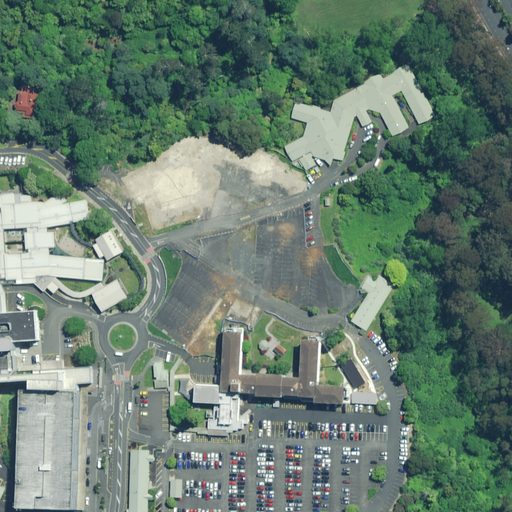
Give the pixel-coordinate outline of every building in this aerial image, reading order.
[(356,116),(357,118),(365,114),(364,112),(368,110),(380,114),(392,137),(401,134),(408,128),(391,97),(401,92),(419,126),(427,123),(436,116),(409,66),(399,70),(392,75),(383,80),(380,75),(371,79),(364,84),(364,85),(333,101),(329,113),(319,110),(320,108),(313,106),(312,108),(295,104),(290,119),(307,124),(303,138),(284,148),(286,156),(291,162),(309,152),(313,158),(324,161),(330,168),(332,159),(342,162),(343,158),(345,153),(343,152),(354,117),(356,116)] [(28,111),(28,115),(37,116),(38,110),(41,110),(43,98),(39,97),(39,93),(35,93),(36,87),(24,86),(24,92),(21,91),(19,110),(28,111)] [(370,124),(365,114),(357,118),(362,128),(370,124)] [(303,174),(214,135),(206,153),(252,173),(250,177),(257,180),(259,176),(295,192),(296,188),(304,191),(307,183),(300,180),(303,174)] [(183,144),(166,212),(185,217),(189,205),(201,208),(206,188),(210,189),(215,190),(217,183),(211,181),(214,171),(197,167),(201,148),(183,144)] [(316,165),(309,154),(298,161),(306,171),(316,165)] [(158,192),(146,167),(121,180),(133,205),(158,192)] [(0,272),(4,278),(5,284),(36,283),(46,291),(49,287),(55,293),(60,287),(54,281),(60,276),(105,280),(106,260),(52,254),(51,247),(58,246),(58,231),(50,231),(50,226),(94,218),(91,199),(64,203),(68,200),(62,191),(46,202),(33,201),(32,195),(17,193),(8,192),(0,196),(0,194),(0,272)] [(127,251),(115,229),(99,238),(111,260),(127,251)] [(368,332),(397,286),(381,276),(378,281),(371,277),(362,290),(369,295),(352,322),(368,332)] [(132,297),(120,278),(95,292),(106,312),(132,297)] [(0,374),(18,373),(22,369),(20,348),(24,347),(23,339),(46,338),(45,308),(6,311),(5,296),(1,292),(0,292),(0,374)] [(253,307),(233,297),(226,310),(245,321),(253,307)] [(259,311),(254,308),(244,326),(250,329),(259,311)] [(240,339),(220,338),(217,392),(191,391),(191,408),(213,409),(212,422),(207,422),(207,430),(242,432),(242,424),(236,423),(237,402),(339,408),(340,393),(314,392),(316,347),(297,346),(295,383),(238,380),(240,339)] [(259,348),(262,351),(266,351),(269,348),(269,345),(266,341),(262,341),(259,344),(259,348)] [(286,352),(278,345),(273,351),(281,358),(286,352)] [(0,445),(3,446),(0,408),(0,395),(6,395),(5,381),(43,378),(45,388),(82,389),(82,383),(98,382),(96,366),(66,368),(66,359),(43,361),(44,372),(18,373),(0,374),(0,445)] [(372,381),(362,362),(346,371),(356,389),(372,381)] [(162,365),(153,365),(154,389),(167,388),(166,372),(162,372),(162,365)] [(190,383),(181,382),(180,392),(184,392),(184,395),(189,396),(190,383)] [(45,388),(27,387),(23,508),(54,509),(65,509),(84,510),(87,389),(82,389),(45,388)] [(374,390),(351,389),(351,405),(373,406),(374,390)] [(146,511),(148,451),(130,451),(128,511),(146,511)] [(181,481),(169,480),(168,500),(180,501),(181,481)]
